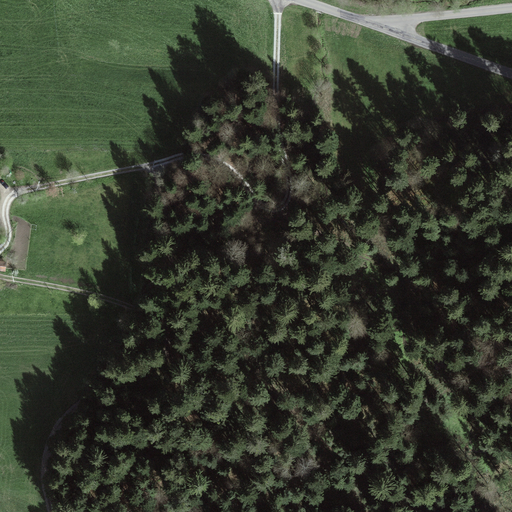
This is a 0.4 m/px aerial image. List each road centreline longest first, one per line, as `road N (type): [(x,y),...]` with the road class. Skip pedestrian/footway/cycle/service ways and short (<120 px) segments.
road 1 (track): [(170,320),(177,352),(219,361),(269,391),(368,484),(428,511)]
road 2 (unclassified): [(303,0),(511,74)]
road 3 (track): [(377,23),(511,9)]
